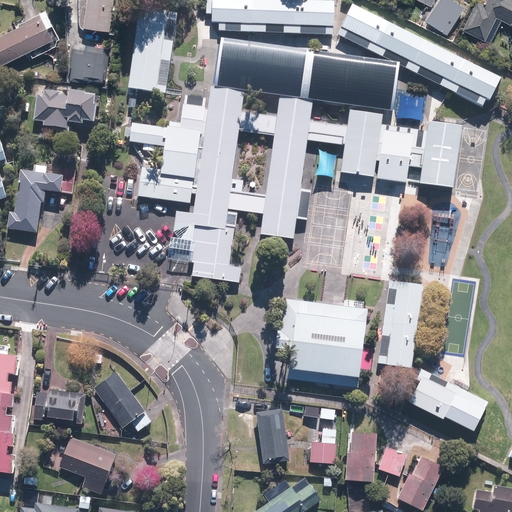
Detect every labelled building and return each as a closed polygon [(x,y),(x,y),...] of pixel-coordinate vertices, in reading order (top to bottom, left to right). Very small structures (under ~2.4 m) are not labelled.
[(87,0),(84,27),(110,31),(114,0),(87,0)] [(213,13),(213,21),(334,26),(335,2),(292,0),(207,0),(207,13),(213,13)] [(464,6),(454,0),(439,0),(427,20),(447,33),(464,6)] [(463,30),(485,41),(496,18),(511,25),(511,0),(487,0),(484,6),(476,2),(463,30)] [(353,5),(342,26),(491,99),(501,79),(353,5)] [(0,33),(0,63),(52,38),(46,25),(52,22),(45,8),(24,19),(25,22),(0,33)] [(128,89),(165,95),(171,59),(178,15),(141,9),(128,89)] [(311,50),(222,39),(215,87),(279,96),(304,100),(311,50)] [(106,80),(110,48),(85,46),(84,50),(72,49),(68,78),(70,79),(70,81),(102,85),(103,80),(106,80)] [(311,50),(304,100),(343,104),(394,112),(400,63),(311,50)] [(195,240),(192,263),(193,263),(194,264),(192,277),(239,284),(242,269),(229,267),(234,229),(226,228),(228,210),(264,215),(261,233),(294,237),(297,220),(301,191),(308,141),(345,147),(341,173),(374,178),(381,132),(380,132),(383,117),(350,112),(347,128),(310,122),(313,102),(304,101),(280,98),(277,118),(242,112),(245,93),(212,88),(209,110),(207,109),(184,106),(180,130),(133,123),(130,142),(165,147),(165,153),(164,159),(162,171),(142,169),(138,197),(191,205),(192,194),(195,195),(197,195),(194,214),(193,214),(177,212),(175,221),(173,232),(178,238),(186,239),(195,240)] [(44,120),(44,125),(68,128),(69,125),(69,122),(84,123),(84,120),(95,121),(97,105),(95,105),(96,95),(85,93),(85,91),(70,90),(70,96),(59,95),(59,91),(45,90),(44,95),(37,94),(34,119),(44,120)] [(426,95),(400,93),(398,120),(423,123),(426,95)] [(21,114),(28,115),(30,104),(22,103),(21,114)] [(422,169),(420,181),(454,186),(463,127),(429,122),(425,150),(422,169)] [(413,133),(384,130),(378,178),(407,182),(413,133)] [(338,150),(320,149),(318,177),(336,178),(338,150)] [(129,153),(103,151),(101,185),(126,187),(129,153)] [(11,212),(8,228),(37,231),(43,189),(73,193),(76,170),(48,165),(47,168),(35,166),(34,173),(21,171),(15,212),(11,212)] [(390,281),(378,363),(412,368),(421,303),(424,286),(390,281)] [(289,380),(359,389),(366,329),(369,310),(284,299),(280,331),(278,331),(276,348),(293,350),(289,380)] [(0,394),(12,396),(13,384),(8,384),(9,375),(17,376),(19,358),(0,355),(0,394)] [(446,417),(475,431),(489,403),(467,392),(445,380),(421,369),(415,379),(421,382),(410,403),(444,420),(446,417)] [(132,423),(139,432),(152,422),(116,372),(94,389),(123,429),(132,423)] [(44,423),(77,427),(78,425),(82,425),(87,396),(49,391),(49,394),(38,393),(34,420),(45,421),(44,423)] [(318,406),(322,407),(321,419),(335,420),(337,408),(345,409),(346,399),(282,393),(281,402),(304,405),(303,415),(317,416),(318,406)] [(14,396),(12,396),(0,394),(0,433),(11,436),(14,417),(7,416),(8,407),(13,408),(14,396)] [(255,412),(263,464),(289,460),(282,408),(255,412)] [(305,428),(299,422),(289,434),(295,439),(305,428)] [(322,443),(312,442),(311,462),(335,464),(337,443),(336,443),(337,429),(323,428),(322,443)] [(15,436),(11,436),(0,433),(0,472),(13,474),(15,457),(9,456),(10,447),(13,447),(15,436)] [(346,482),(374,483),(377,435),(352,433),(350,454),(348,454),(346,482)] [(83,487),(102,495),(117,456),(72,438),(60,468),(86,478),(83,487)] [(379,471),(400,477),(407,456),(386,449),(379,471)] [(398,497),(423,510),(445,466),(422,455),(412,474),(410,473),(398,497)] [(25,485),(37,485),(37,477),(25,477),(25,485)] [(494,511),(495,511),(499,511),(511,511),(511,486),(494,484),(493,491),(477,488),(473,508),(479,508),(478,511),(494,511)] [(256,511),(305,511),(322,501),(310,485),(296,495),(292,487),(256,511)] [(80,508),(90,509),(91,497),(81,496),(80,508)]
